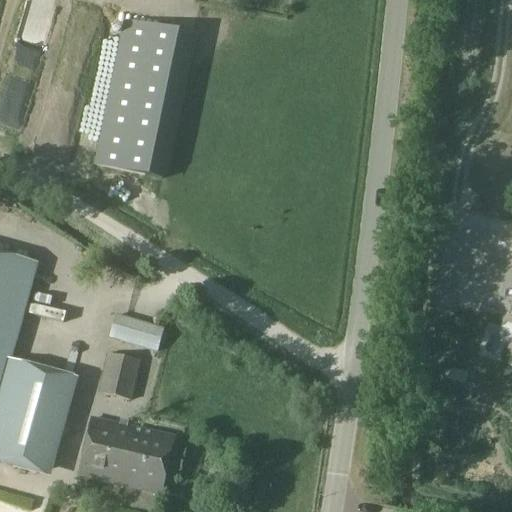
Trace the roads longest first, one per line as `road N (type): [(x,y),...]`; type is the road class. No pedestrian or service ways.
road 1 (tertiary): [(331,506),(395,0)]
road 2 (track): [(351,374),(327,369),(0,160)]
